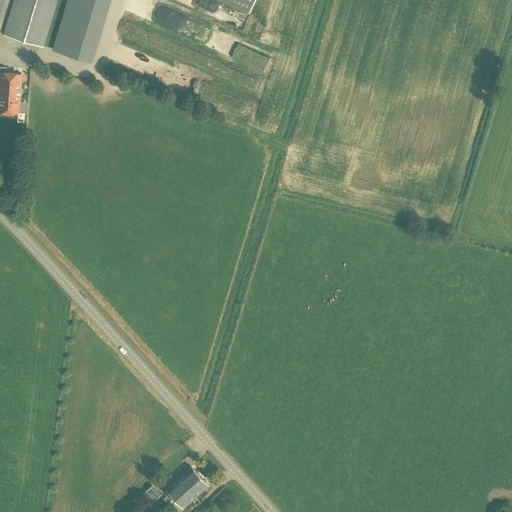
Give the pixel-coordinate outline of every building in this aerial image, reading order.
[(43,47),(57,0),(13,0),(3,35),(43,47)] [(92,61),(110,0),(68,0),(53,50),(92,61)] [(220,0),(249,12),(254,0),(220,0)] [(238,23),(240,18),(228,14),(229,10),(217,6),(214,15),(238,23)] [(24,113),(26,111),(27,103),(25,100),(19,100),(21,74),(0,72),(0,111),(19,113),(19,112),(24,113)] [(183,493),(200,477),(191,466),(166,489),(174,497),(181,490),(183,493)] [(181,490),(174,497),(183,507),(208,485),(200,477),(183,493),(181,490)]
